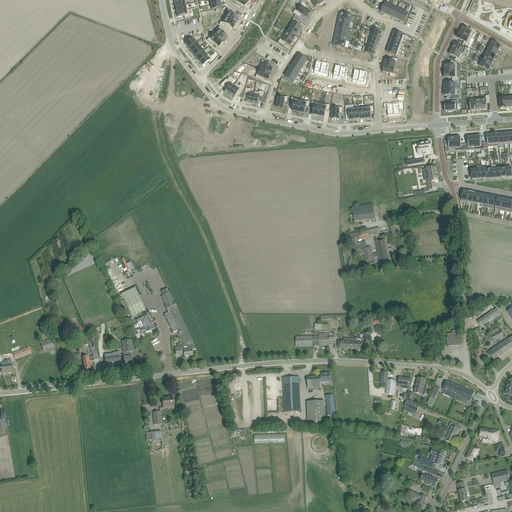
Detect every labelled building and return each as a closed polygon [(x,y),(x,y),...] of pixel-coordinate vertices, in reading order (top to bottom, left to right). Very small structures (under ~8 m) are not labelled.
[(305,0),(309,4),(311,3),(315,8),(320,5),(316,0),(305,0)] [(473,0),(467,12),(475,16),(476,12),(477,13),(479,6),(478,6),(479,1),(476,0),(473,0)] [(295,10),(293,13),(300,18),(302,15),(307,19),(311,13),(300,6),(296,11),(295,10)] [(187,10),(177,12),(178,17),(184,16),(184,19),(190,18),(188,9),(187,10)] [(228,14),(225,18),(235,24),(236,24),(239,20),(238,20),(238,19),(232,15),(233,13),(228,9),(226,12),(228,14)] [(341,13),(339,20),(350,22),(352,15),(341,13)] [(220,22),(219,25),(224,28),(226,25),(232,29),(235,24),(225,18),(222,23),(220,22)] [(294,19),(289,26),(290,27),(299,33),(302,28),(297,25),(299,22),(294,19)] [(339,20),(338,26),(349,28),(350,22),(339,20)] [(338,26),(337,32),(348,35),(349,28),(338,26)] [(219,27),(213,34),(223,43),(224,42),(224,43),(227,40),(226,39),(227,39),(222,33),(224,31),(219,27)] [(287,31),(296,37),(299,33),(290,27),(287,31)] [(460,33),(471,39),(472,38),(471,38),(474,34),(475,34),(476,31),(471,28),(469,31),(463,28),(460,33)] [(286,30),(283,35),(293,42),(296,37),(287,31),(286,30)] [(368,31),(366,35),(369,36),(377,39),(379,35),(371,32),(368,31)] [(337,32),(335,39),(346,41),(348,35),(337,32)] [(460,33),(457,38),(464,42),(463,44),(468,47),(470,44),(469,44),(471,39),(460,33)] [(213,34),(206,40),(211,45),(213,42),(219,48),(223,43),(213,34)] [(283,35),(278,42),(284,46),(285,43),(290,46),(293,42),(283,35)] [(193,38),(185,45),(189,49),(197,43),(193,38)] [(335,39),(334,46),(345,48),(346,41),(335,39)] [(489,47),(488,47),(489,47),(490,47),(498,51),(501,46),(491,42),(489,47)] [(197,43),(189,49),(192,53),(200,47),(197,43)] [(455,44),(452,49),(463,55),(466,50),(467,50),(468,47),(463,44),(461,47),(455,44)] [(200,47),(192,53),(195,58),(204,51),(200,47)] [(364,47),(362,52),(373,55),(372,55),(373,51),(365,48),(364,47)] [(487,52),(496,56),(498,51),(490,47),(489,47),(489,49),(487,52)] [(450,53),(449,55),(456,58),(454,61),(460,64),(462,60),(461,60),(463,55),(452,49),(452,50),(451,50),(449,53),(450,53)] [(204,51),(195,58),(199,62),(207,55),(204,51)] [(485,51),(483,56),(492,61),(494,61),(493,61),(496,56),(487,52),(485,51)] [(207,55),(199,62),(202,66),(211,59),(208,54),(207,55)] [(299,56),(297,59),(305,65),(307,61),(299,56)] [(483,56),(480,61),(491,66),(494,61),(492,61),(483,56)] [(384,66),(384,67),(395,68),(396,62),(398,63),(398,59),(392,58),(392,61),(385,60),(384,66)] [(297,59),(294,63),(302,68),(305,65),(297,59)] [(259,69),(270,74),(273,69),(267,66),(268,63),(262,61),(259,69)] [(444,71),(444,72),(457,72),(457,64),(451,61),(451,66),(445,66),(444,71)] [(480,61),(478,66),(488,71),(491,66),(480,61)] [(312,68),(311,74),(320,76),(323,63),(322,63),(316,62),(315,69),(312,68)] [(294,63),(292,66),(300,72),(302,68),(294,63)] [(323,63),(320,76),(329,78),(330,72),(327,71),(329,64),(323,63)] [(292,66),(290,70),(298,75),(300,72),(292,66)] [(331,72),(330,78),(339,80),(340,78),(339,78),(342,67),(336,66),(334,73),(331,72)] [(384,66),(383,73),(390,74),(389,77),(395,78),(396,74),(394,74),(395,68),(384,67),(384,66)] [(342,67),(339,78),(340,78),(345,80),(345,82),(348,82),(349,76),(346,76),(348,69),(342,68),(342,67)] [(259,69),(255,78),(261,80),(262,77),(268,80),(271,74),(270,74),(259,69)] [(290,70),(287,73),(295,79),(298,75),(290,70)] [(350,77),(349,82),(358,84),(361,72),(361,71),(360,72),(355,70),(353,77),(350,77)] [(361,72),(358,84),(367,86),(368,80),(365,80),(367,73),(361,72)] [(444,72),(444,78),(452,78),(452,81),(458,81),(458,77),(457,77),(457,72),(444,72)] [(287,73),(285,77),(293,82),(295,79),(287,73)] [(226,80),(220,86),(222,87),(226,89),(224,92),(229,95),(234,86),(231,84),(233,80),(228,78),(227,80),(226,80)] [(445,84),(445,90),(457,90),(457,84),(458,84),(458,81),(452,81),(452,84),(445,84)] [(234,86),(229,95),(233,98),(235,95),(238,97),(245,86),(240,84),(239,86),(235,84),(234,86)] [(246,87),(243,98),(247,99),(246,102),(252,103),(254,93),(250,92),(251,88),(246,87)] [(254,93),(252,103),(257,105),(258,101),(262,102),(263,97),(265,98),(266,94),(263,93),(264,91),(255,89),(254,93)] [(445,90),(445,96),(452,96),(452,99),(460,99),(460,96),(457,96),(457,90),(445,90)] [(278,95),(276,108),(282,109),(284,102),(287,103),(288,97),(278,95)] [(486,98),(480,98),(481,110),(487,109),(487,105),(487,104),(490,104),(489,96),(486,96),(486,98)] [(292,97),(290,103),(293,104),(292,111),(298,112),(301,99),(292,97)] [(298,112),(304,114),(306,107),(309,107),(310,101),(301,99),(298,112)] [(312,101),(311,107),(314,108),(312,115),(318,116),(321,103),(312,101)] [(451,105),(444,105),(445,112),(448,112),(452,112),(452,111),(458,111),(457,101),(451,102),(451,105)] [(318,116),(324,118),(326,111),(329,111),(330,105),(321,103),(318,116)] [(393,103),(384,104),(384,110),(387,110),(388,117),(394,116),(393,103)] [(402,103),(393,103),(394,116),(400,116),(400,109),(403,109),(402,103)] [(333,107),(332,120),(339,121),(339,113),(342,114),(343,108),(333,107)] [(373,107),(365,107),(365,119),(371,119),(371,113),(374,113),(373,107)] [(354,108),(345,109),(346,115),(349,115),(349,121),(355,120),(354,108)] [(487,143),(484,143),(484,150),(488,149),(488,147),(493,147),(492,135),(487,135),(487,143)] [(480,136),(474,137),(475,150),(484,150),(484,143),(480,144),(480,136)] [(460,137),(454,138),(455,150),(455,151),(461,151),(465,151),(464,145),(461,145),(460,137)] [(468,145),(464,145),(465,151),(475,150),(474,137),(467,137),(468,145)] [(449,146),(445,146),(446,153),(449,152),(450,154),(455,153),(455,151),(455,150),(454,138),(448,138),(449,146)] [(415,159),(405,160),(406,165),(424,162),(423,154),(429,153),(429,150),(431,150),(430,142),(418,144),(419,147),(417,147),(418,155),(419,158),(415,159)] [(430,165),(426,166),(426,169),(428,181),(427,181),(428,185),(429,191),(435,189),(434,182),(437,181),(437,176),(436,176),(436,173),(435,168),(431,168),(430,165)] [(351,222),(355,222),(374,219),(372,204),(352,207),(353,215),(350,215),(351,222)] [(392,237),(400,236),(399,226),(391,227),(392,237)] [(361,238),(380,233),(379,227),(359,232),(361,238)] [(392,267),(389,253),(386,239),(375,241),(381,269),(392,267)] [(360,245),(343,249),(345,261),(356,258),(356,255),(362,254),(360,245)] [(373,260),(372,255),(371,248),(363,250),(365,261),(373,260)] [(173,301),(169,293),(162,296),(166,305),(165,305),(168,313),(164,314),(164,315),(165,315),(173,333),(177,331),(176,330),(177,330),(178,331),(179,335),(180,335),(185,345),(187,344),(188,346),(183,347),(175,348),(176,355),(184,354),(184,357),(192,356),(192,350),(196,350),(177,309),(174,301),(173,301)] [(146,311),(138,294),(124,301),(132,318),(146,311)] [(491,325),(489,323),(501,315),(497,309),(477,322),(481,328),(486,325),(488,327),(491,325)] [(151,329),(154,328),(152,325),(153,325),(152,325),(151,323),(152,322),(149,317),(148,315),(143,317),(140,318),(141,318),(136,320),(137,323),(138,323),(140,328),(140,329),(141,331),(142,332),(145,330),(146,332),(151,330),(151,329)] [(382,316),(374,316),(374,319),(372,318),(372,325),(382,326),(382,316)] [(503,336),(500,331),(491,336),(494,341),(503,336)] [(296,347),(327,345),(332,345),(332,340),(335,340),(335,333),(332,333),(332,336),(296,338),(296,347)] [(458,337),(458,336),(458,333),(447,334),(448,338),(447,338),(447,347),(448,347),(448,346),(455,346),(460,346),(459,337),(458,337)] [(43,352),(55,348),(52,339),(40,342),(43,352)] [(338,349),(350,349),(351,339),(344,339),(344,341),(339,341),(338,349)] [(355,340),(351,339),(350,349),(362,350),(363,343),(355,342),(355,340)] [(127,345),(122,345),(124,355),(123,355),(123,357),(124,365),(132,364),(131,356),(130,352),(133,352),(132,340),(127,341),(127,345)] [(509,350),(504,342),(488,352),(494,361),(509,350)] [(28,348),(16,353),(18,357),(30,353),(28,348)] [(104,355),(105,363),(115,361),(114,354),(104,355)] [(83,358),(84,365),(85,370),(90,369),(89,364),(94,363),(93,357),(89,358),(88,357),(83,358)] [(3,363),(1,363),(1,365),(2,374),(12,373),(11,360),(6,361),(6,364),(3,365),(3,363)] [(377,372),(377,377),(376,382),(387,383),(386,394),(394,395),(396,381),(387,380),(388,373),(377,372)] [(308,389),(321,389),(321,386),(323,386),(323,383),(331,382),(331,379),(331,374),(321,374),(321,377),(307,377),(308,389)] [(301,411),(299,383),(299,378),(283,378),(285,412),(301,411)] [(398,387),(400,387),(402,388),(401,388),(402,389),(407,390),(408,389),(409,387),(408,386),(408,384),(408,379),(399,378),(398,387)] [(417,378),(413,393),(422,395),(423,390),(426,391),(427,385),(425,385),(426,380),(417,378)] [(447,381),(443,390),(445,391),(453,394),(451,398),(451,397),(451,398),(455,400),(460,387),(447,381)] [(460,387),(455,400),(459,401),(461,398),(468,401),(470,402),(474,393),(460,387)] [(335,415),(333,395),(325,396),(327,416),(335,415)] [(162,399),(164,408),(167,407),(167,406),(174,405),(173,399),(174,399),(173,398),(173,397),(168,397),(168,398),(162,399)] [(416,415),(417,412),(420,406),(407,400),(405,407),(404,410),(416,415)] [(307,402),(308,428),(324,428),(323,402),(307,402)] [(161,424),(160,412),(153,413),(154,425),(161,424)] [(448,434),(456,437),(459,430),(456,428),(457,426),(451,423),(450,426),(452,427),(448,434)] [(489,440),(497,442),(499,431),(493,430),(492,430),(481,428),(479,438),(489,440)] [(153,432),(150,432),(150,438),(151,440),(154,440),(161,439),(161,435),(161,432),(153,432)] [(438,437),(436,442),(445,444),(446,441),(448,442),(452,444),(456,437),(448,434),(445,432),(443,436),(442,438),(438,437)] [(435,439),(425,437),(424,438),(423,443),(433,446),(435,439)] [(503,443),(498,445),(500,450),(497,451),(500,458),(506,455),(504,450),(505,449),(503,443)] [(466,458),(473,462),(475,458),(478,454),(477,453),(479,450),(472,446),(466,458)] [(441,467),(446,453),(438,450),(437,451),(432,449),(430,454),(435,456),(432,464),(441,467)] [(426,465),(428,460),(421,457),(419,462),(426,465)] [(501,483),(509,481),(507,471),(491,475),(494,485),(495,484),(501,483)] [(430,486),(435,488),(438,481),(423,474),(420,481),(426,484),(425,484),(430,486)] [(461,502),(468,501),(464,483),(457,485),(461,502)] [(421,495),(416,493),(413,498),(419,500),(418,503),(423,506),(427,497),(421,495)]
